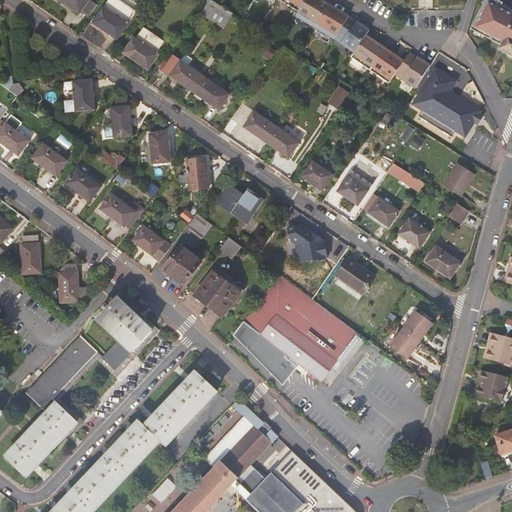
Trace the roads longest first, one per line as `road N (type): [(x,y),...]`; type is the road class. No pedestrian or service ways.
road 1 (residential): [(472,304),(459,306),(12,0)]
road 2 (residential): [(197,334),(41,493),(20,494),(0,479)]
road 3 (tertiary): [(197,334),(328,469),(382,505)]
road 4 (tertiary): [(0,179),(197,334)]
road 5 (residential): [(338,0),(387,28),(468,55),(511,124)]
road 6 (residential): [(408,485),(426,467),(472,304)]
road 7 (unknown): [(393,415),(343,379),(364,347),(410,395)]
road 8 (residential): [(472,304),(511,158)]
